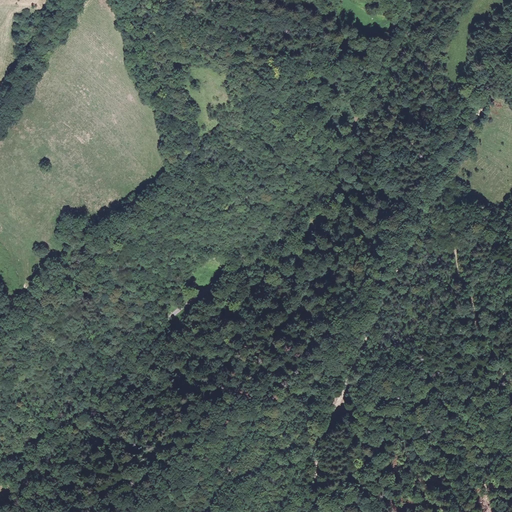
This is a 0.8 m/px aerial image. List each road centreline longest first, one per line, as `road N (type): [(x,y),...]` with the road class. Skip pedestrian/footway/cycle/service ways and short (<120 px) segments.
road 1 (track): [(407,0),(345,142),(271,249),(186,310),(95,404),(0,458)]
road 2 (track): [(323,511),(316,443),(457,148),(511,58)]
road 3 (track): [(256,260),(65,263)]
